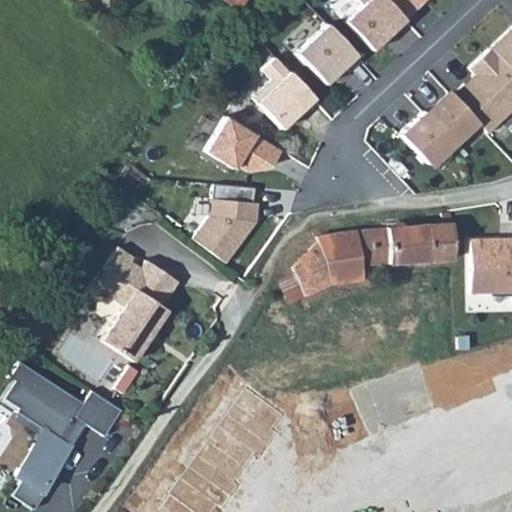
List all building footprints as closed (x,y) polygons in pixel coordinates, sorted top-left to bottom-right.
[(243,0),(220,0),(219,1),(237,12),(244,1),(243,0)] [(382,0),(355,0),(360,5),(341,21),(369,51),(401,20),(382,0)] [(382,0),(401,20),(413,9),(410,5),(415,0),(382,0)] [(324,24),(293,53),(322,84),(340,67),(345,73),(358,61),(324,24)] [(511,25),(488,48),(511,74),(511,25)] [(511,74),(488,48),(467,68),(475,77),(465,86),(463,84),(450,96),(473,122),(486,134),(511,109),(511,74)] [(272,58),(259,70),(268,80),(247,100),(277,131),(298,111),(301,114),(314,102),(272,58)] [(450,96),(442,87),(395,129),(426,163),(473,122),(450,96)] [(278,151),(221,117),(201,152),(230,169),(233,165),(246,172),(268,167),(278,151)] [(255,203),(208,199),(207,216),(189,239),(222,264),(253,223),(255,203)] [(438,222),(424,224),(426,259),(450,258),(448,211),(437,211),(438,222)] [(286,268),(289,272),(302,297),(328,285),(361,279),(358,264),(426,259),(424,224),(382,228),(313,236),(314,241),(286,268)] [(498,237),(466,238),(467,292),(511,292),(511,304),(511,239),(498,240),(498,237)] [(105,294),(128,261),(129,262),(132,257),(116,247),(91,284),(105,294)] [(143,260),(138,268),(129,262),(128,261),(105,294),(122,306),(98,340),(129,361),(164,310),(157,306),(175,282),(143,260)] [(289,272),(271,282),(282,305),(302,297),(289,272)] [(417,362),(350,389),(369,435),(436,408),(417,362)] [(18,363),(8,378),(13,382),(2,400),(17,409),(15,413),(43,431),(14,477),(22,481),(12,497),(34,511),(49,488),(45,486),(70,446),(61,440),(75,418),(104,437),(121,411),(90,391),(82,404),(18,363)] [(226,414),(270,445),(278,433),(273,429),(283,415),(245,388),(226,414)] [(207,441),(244,468),(254,454),(261,458),(270,445),(226,414),(207,441)] [(188,467),(230,496),(232,498),(242,484),(235,480),(244,468),(207,441),(188,467)] [(170,495),(193,511),(209,511),(216,503),(221,507),(230,496),(188,467),(169,494),(170,495)] [(511,511),(511,494),(471,511),(511,511)] [(158,511),(193,511),(170,495),(158,511)]
